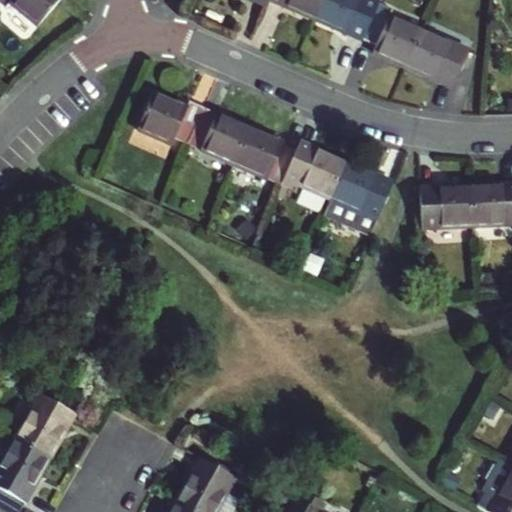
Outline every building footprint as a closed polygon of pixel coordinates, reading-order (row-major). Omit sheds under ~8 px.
[(0,0),(0,2),(6,8),(10,3),(37,26),(59,0),(0,0)] [(271,0),(316,20),(324,0),(271,0)] [(379,5),(367,0),(324,0),(316,20),(363,41),(379,5)] [(405,68),(422,31),(390,17),(392,11),(379,5),(363,41),(376,46),(373,53),(405,68)] [(469,53),(422,31),(405,68),(453,89),(469,53)] [(173,141),(187,146),(203,109),(190,103),(187,109),(153,95),(137,131),(171,146),(173,141)] [(250,129),(203,109),(187,146),(234,167),(250,129)] [(296,149),(250,129),(234,167),(280,186),(296,149)] [(310,155),(296,149),(280,186),(294,192),(297,186),(329,200),(345,164),(312,150),(310,155)] [(392,184),(345,164),(329,200),(323,215),(370,237),(392,184)] [(511,186),(471,188),(472,228),(511,226),(511,186)] [(471,188),(419,190),(421,231),(472,228),(471,188)] [(39,396),(14,439),(49,459),(74,415),(39,396)] [(0,488),(25,502),(49,459),(14,439),(0,464),(0,488)] [(201,459),(175,504),(188,511),(216,511),(235,478),(201,459)] [(495,473),(508,480),(511,482),(511,469),(500,463),(495,473)] [(484,492),(485,497),(479,508),(486,511),(511,511),(511,482),(508,480),(495,473),(484,492)]
